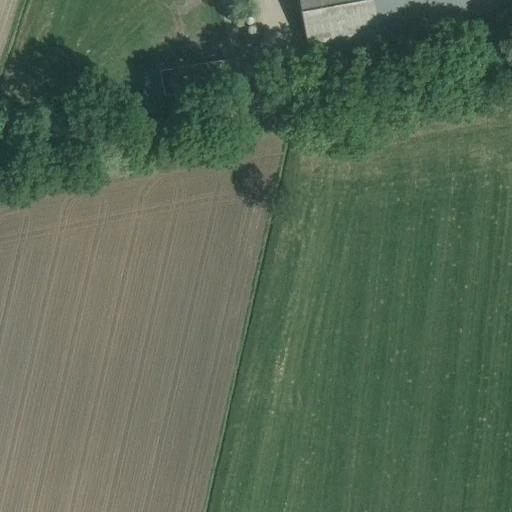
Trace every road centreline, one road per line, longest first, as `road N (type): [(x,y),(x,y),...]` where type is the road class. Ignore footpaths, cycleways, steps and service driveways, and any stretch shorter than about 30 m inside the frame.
road 1 (track): [(0,153),(297,99)]
road 2 (unclassified): [(297,99),(511,59)]
